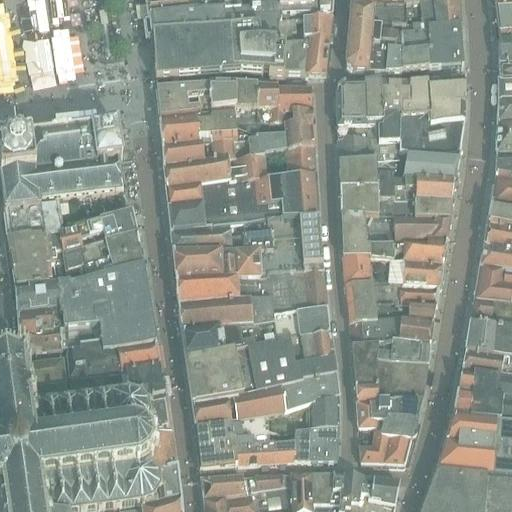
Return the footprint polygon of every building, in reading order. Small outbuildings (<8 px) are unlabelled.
[(145,0),(147,8),(190,3),(223,0),(145,0)] [(147,8),(148,21),(239,14),(237,0),(223,0),(190,3),(147,8)] [(148,21),(150,36),(219,34),(219,32),(260,29),(261,48),(282,49),(283,43),(277,43),(278,28),(296,23),(331,24),(332,0),(266,0),(267,7),(239,15),(239,14),(148,21)] [(351,0),(350,14),(403,13),(403,11),(403,9),(402,0),(351,0)] [(402,0),(403,9),(413,9),(451,6),(457,6),(456,0),(402,0)] [(511,0),(492,0),(493,11),(511,7),(511,0)] [(418,10),(420,27),(420,23),(433,22),(434,30),(459,30),(457,6),(451,6),(413,9),(403,9),(403,11),(418,10)] [(511,7),(493,11),(498,45),(498,46),(511,44),(511,7)] [(350,14),(346,60),(347,60),(346,72),(349,72),(351,75),(367,75),(369,53),(377,53),(381,46),(402,46),(402,39),(405,39),(403,13),(350,14)] [(420,30),(412,30),(412,31),(418,30),(419,34),(434,34),(435,46),(427,47),(427,55),(425,56),(426,75),(462,73),(461,63),(460,63),(458,33),(459,33),(459,30),(434,30),(433,22),(420,23),(420,27),(420,30)] [(282,82),(303,82),(311,43),(296,43),(296,23),(278,28),(277,43),(283,43),(282,49),(284,50),(282,82)] [(329,44),(331,24),(296,23),(296,43),(311,43),(329,44)] [(155,85),(246,79),(248,51),(261,48),(260,29),(219,32),(219,34),(150,36),(155,85)] [(401,78),(426,75),(425,56),(427,55),(427,47),(435,46),(434,34),(419,34),(418,30),(412,31),(412,30),(411,31),(412,38),(405,39),(402,39),(402,46),(402,52),(401,78)] [(326,67),(329,44),(311,43),(303,82),(306,82),(306,81),(318,81),(318,80),(322,76),(324,76),(324,67),(326,67)] [(498,46),(499,69),(499,71),(511,70),(511,44),(498,46)] [(383,79),(384,79),(386,54),(402,52),(402,46),(381,46),(377,53),(369,53),(367,75),(384,76),(383,79)] [(262,80),(282,82),(284,50),(282,49),(261,48),(248,51),(246,79),(262,80)] [(384,79),(401,78),(402,52),(386,54),(384,79)] [(498,71),(498,89),(511,88),(511,70),(499,71),(498,71)] [(458,86),(426,88),(428,121),(420,122),(421,133),(430,131),(458,128),(463,128),(463,89),(462,89),(458,87),(458,86)] [(426,88),(408,90),(408,109),(400,110),(401,163),(416,162),(416,156),(421,156),(421,133),(420,122),(428,121),(426,88)] [(511,88),(498,89),(498,108),(511,106),(511,88)] [(336,144),(336,146),(376,144),(377,170),(396,170),(401,170),(401,163),(400,110),(408,109),(408,90),(380,89),(380,117),(380,129),(373,130),(373,139),(336,143),(336,144)] [(379,89),(365,90),(365,118),(380,117),(380,89),(379,89)] [(336,141),(336,143),(373,139),(373,130),(380,129),(380,117),(365,118),(365,90),(342,90),(335,97),(335,133),(336,141)] [(155,95),(158,128),(212,122),(212,116),(236,117),(233,92),(209,92),(209,91),(155,95)] [(254,93),(233,92),(236,117),(256,118),(254,93)] [(274,93),(254,93),(256,118),(259,118),(260,128),(268,129),(282,128),(282,119),(276,118),(274,93)] [(310,94),(274,93),(276,118),(282,119),(282,128),(285,156),(313,152),(312,130),(313,129),(313,124),(311,122),(310,94)] [(511,106),(498,108),(497,131),(511,129),(511,106)] [(161,152),(161,154),(253,145),(254,141),(257,141),(258,154),(257,155),(257,163),(263,162),(263,159),(285,156),(282,128),(268,129),(260,128),(259,118),(256,118),(236,117),(212,116),(212,122),(158,128),(158,130),(159,130),(161,152)] [(458,160),(463,128),(458,128),(430,131),(421,133),(421,156),(416,156),(416,162),(458,160)] [(494,185),(494,187),(511,188),(511,129),(497,131),(495,163),(494,185)] [(0,186),(3,212),(64,204),(121,196),(117,166),(120,166),(116,131),(103,133),(90,135),(90,134),(55,139),(29,142),(29,143),(0,146),(0,186)] [(162,173),(162,174),(257,163),(257,155),(258,154),(257,141),(254,141),(253,145),(161,154),(163,173),(162,173)] [(336,146),(337,168),(377,170),(376,144),(336,146)] [(285,156),(287,172),(314,168),(313,152),(285,156)] [(453,191),(458,160),(416,162),(401,163),(401,170),(396,170),(394,188),(453,191)] [(162,174),(165,196),(245,184),(246,186),(266,184),(263,162),(257,163),(162,174)] [(314,168),(287,172),(287,181),(314,177),(314,168)] [(337,168),(338,195),(378,194),(377,170),(337,168)] [(392,204),(394,188),(396,170),(377,170),(378,194),(379,204),(391,204),(392,204)] [(245,184),(165,196),(170,239),(265,228),(302,225),(317,223),(314,177),(287,181),(266,184),(246,186),(245,184)] [(511,188),(494,187),(491,214),(511,215),(511,188)] [(393,204),(450,208),(453,191),(394,188),(392,204),(393,204)] [(338,195),(339,220),(377,222),(376,204),(391,204),(379,204),(378,194),(338,195)] [(393,204),(393,222),(449,224),(450,208),(393,204)] [(3,216),(6,244),(30,241),(30,243),(61,240),(61,237),(57,210),(3,216)] [(490,214),(486,231),(511,233),(511,215),(491,214),(490,214)] [(131,217),(61,237),(61,240),(63,258),(136,240),(131,217)] [(339,220),(341,261),(368,262),(369,249),(422,251),(422,245),(446,246),(449,224),(393,222),(377,222),(339,220)] [(319,246),(317,223),(302,225),(304,248),(319,246)] [(244,261),(172,261),(173,261),(175,287),(269,285),(269,278),(322,276),(321,270),(305,271),(304,248),(302,225),(265,228),(266,241),(243,243),(244,261)] [(170,239),(172,261),(244,261),(243,243),(266,241),(265,228),(170,239)] [(511,233),(486,231),(479,273),(505,276),(502,292),(511,292),(511,233)] [(7,246),(10,268),(53,263),(52,249),(59,247),(65,274),(63,258),(61,240),(30,243),(30,241),(6,244),(7,246)] [(65,275),(82,271),(139,257),(136,240),(63,258),(65,275)] [(442,270),(446,246),(422,245),(422,251),(369,249),(368,262),(442,270)] [(321,270),(319,246),(304,248),(305,271),(321,270)] [(82,271),(86,287),(142,273),(139,257),(82,271)] [(341,265),(344,291),(373,289),(438,294),(442,270),(368,262),(341,261),(341,265)] [(13,291),(14,293),(52,288),(51,272),(53,271),(53,263),(10,268),(13,291)] [(84,290),(81,291),(83,302),(145,292),(142,273),(86,287),(84,287),(84,290)] [(479,273),(473,305),(511,307),(511,292),(502,292),(505,276),(479,273)] [(269,285),(175,287),(176,306),(176,311),(176,313),(271,305),(273,321),(297,317),(301,318),(326,315),(324,295),(322,276),(269,278),(269,285)] [(15,313),(16,318),(57,312),(59,332),(57,332),(60,348),(61,354),(100,348),(78,350),(76,342),(73,327),(73,324),(71,311),(84,308),(83,302),(81,291),(71,293),(69,288),(63,289),(52,290),(52,288),(14,293),(15,313)] [(344,291),(344,296),(373,295),(375,307),(435,312),(438,294),(373,289),(344,291)] [(149,311),(145,292),(83,302),(84,308),(71,311),(73,324),(149,311)] [(344,296),(348,329),(375,328),(375,307),(373,295),(344,296)] [(176,313),(180,338),(251,328),(251,331),(272,328),(274,350),(299,344),(329,338),(326,315),(301,318),(297,317),(273,321),(271,305),(176,313)] [(511,307),(473,305),(470,327),(511,330),(511,307)] [(432,330),(435,312),(375,307),(375,328),(407,327),(432,330)] [(152,330),(149,311),(73,324),(73,327),(76,342),(152,330)] [(16,318),(17,343),(38,340),(37,335),(57,332),(59,332),(57,312),(16,318)] [(348,329),(350,352),(377,348),(382,348),(429,353),(432,330),(407,327),(375,328),(348,329)] [(251,328),(180,338),(183,364),(274,350),(272,328),(251,331),(251,328)] [(100,348),(101,357),(155,349),(152,330),(76,342),(78,350),(100,348)] [(511,333),(470,330),(465,358),(511,361),(511,333)] [(18,356),(42,355),(42,350),(60,348),(57,332),(37,335),(38,340),(17,343),(18,356)] [(333,363),(329,338),(299,344),(303,368),(333,363)] [(335,379),(333,363),(303,368),(299,344),(274,350),(183,364),(187,390),(190,411),(336,383),(335,379)] [(105,379),(125,378),(159,373),(155,349),(101,357),(100,348),(65,354),(68,380),(105,379)] [(350,352),(352,370),(375,370),(377,348),(350,352)] [(429,355),(429,353),(382,348),(377,348),(375,370),(427,373),(429,355)] [(511,378),(511,362),(465,358),(462,375),(511,378)] [(90,385),(64,385),(62,363),(24,366),(23,361),(19,362),(20,367),(0,369),(0,511),(143,511),(144,511),(149,509),(151,511),(154,510),(151,506),(154,494),(159,493),(158,488),(154,489),(153,482),(157,482),(157,477),(153,478),(149,473),(148,462),(150,459),(153,458),(153,454),(150,453),(149,445),(151,444),(151,440),(151,439),(145,436),(144,427),(150,424),(149,418),(145,417),(145,409),(148,408),(147,403),(143,404),(137,400),(139,396),(135,394),(133,398),(128,397),(93,402),(90,385)] [(352,370),(354,391),(374,391),(375,370),(352,370)] [(424,392),(427,373),(375,370),(374,391),(424,392)] [(125,378),(128,397),(133,398),(135,394),(139,396),(137,400),(143,404),(147,403),(165,401),(159,373),(125,378)] [(511,382),(461,378),(458,398),(511,404),(511,382)] [(338,402),(336,383),(190,411),(194,433),(257,423),(285,419),(285,418),(295,415),(295,417),(297,417),(297,413),(338,402)] [(354,391),(355,410),(421,409),(424,392),(374,391),(354,391)] [(453,424),(511,427),(511,404),(458,398),(453,424)] [(170,440),(165,401),(147,403),(148,408),(145,409),(145,417),(149,418),(150,424),(144,427),(145,436),(151,439),(151,440),(170,440)] [(336,443),(338,402),(297,413),(297,417),(299,436),(305,435),(306,443),(336,443)] [(355,410),(357,434),(374,434),(374,426),(416,428),(421,409),(355,410)] [(257,423),(194,433),(197,471),(201,474),(214,473),(214,474),(293,468),(308,468),(306,443),(305,435),(299,436),(294,437),(293,448),(253,451),(251,424),(285,419),(257,423)] [(446,448),(436,475),(509,482),(511,482),(511,427),(453,424),(446,448)] [(404,472),(416,428),(374,426),(374,434),(357,434),(360,470),(404,472)] [(175,475),(170,440),(151,440),(151,444),(149,445),(150,453),(153,454),(153,458),(150,459),(148,462),(149,473),(153,478),(157,477),(175,475)] [(335,467),(336,443),(306,443),(308,468),(335,467)] [(179,511),(175,475),(157,477),(157,482),(153,482),(154,489),(158,488),(159,493),(154,494),(151,506),(154,510),(151,511),(149,509),(144,511),(143,511),(179,511)] [(436,475),(422,511),(511,511),(511,482),(509,482),(436,475)] [(254,483),(239,484),(241,505),(248,504),(247,501),(279,497),(279,494),(278,482),(254,483)] [(279,497),(247,501),(248,504),(249,511),(289,511),(288,493),(287,482),(281,482),(278,482),(279,494),(279,497)] [(311,511),(309,482),(287,482),(288,493),(289,511),(311,511)] [(329,482),(309,482),(311,511),(336,511),(338,504),(331,504),(329,482)] [(352,483),(329,482),(331,504),(338,504),(336,511),(357,511),(358,506),(368,508),(372,486),(361,485),(361,484),(352,483)] [(199,488),(202,509),(225,507),(241,505),(239,484),(199,488)] [(372,486),(368,508),(368,510),(377,511),(394,511),(399,489),(372,486)]
